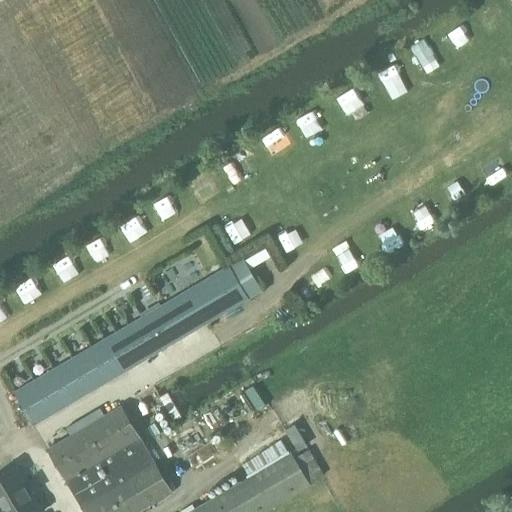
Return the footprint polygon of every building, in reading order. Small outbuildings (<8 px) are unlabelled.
[(428,43),(417,50),(431,73),(442,66),(428,43)] [(297,119),(306,135),(322,126),(313,110),(297,119)] [(137,246),(154,235),(139,211),(122,222),(137,246)] [(265,248),(245,261),(250,269),(270,257),(265,248)] [(31,382),(15,391),(31,419),(34,424),(149,357),(248,299),(262,290),(243,258),(229,266),(129,324),(31,382)] [(85,511),(137,511),(172,492),(121,405),(48,448),(85,511)] [(310,483),(325,474),(310,450),(295,459),(293,454),(291,455),(283,441),(244,464),(251,477),(190,511),(265,511),(311,485),(310,483)] [(0,510),(1,511),(41,511),(42,511),(25,482),(29,480),(22,468),(18,470),(16,467),(0,476),(0,510)]
